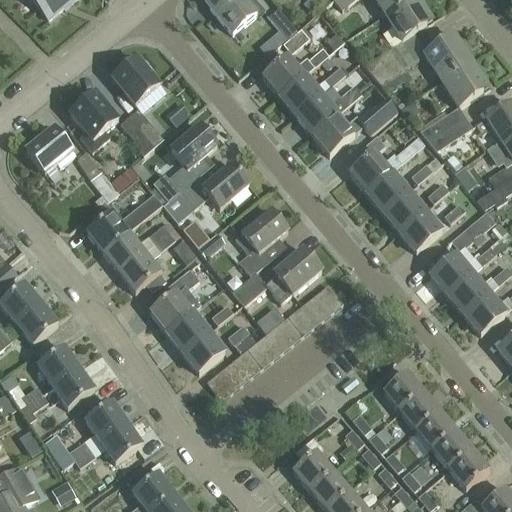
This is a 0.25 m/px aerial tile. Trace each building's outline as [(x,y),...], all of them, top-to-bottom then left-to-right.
[(72,4),(76,0),(27,0),(46,22),(70,2),(72,4)] [(209,0),(203,5),(232,39),(263,13),(252,0),(209,0)] [(339,0),(337,2),(334,5),(342,14),(358,0),(339,0)] [(371,0),(384,20),(414,0),(371,0)] [(414,0),(384,20),(401,46),(432,27),(414,0)] [(288,44),(298,36),(278,12),(268,21),(288,44)] [(316,25),(306,32),(314,44),(325,37),(316,25)] [(301,33),(298,36),(288,44),(282,49),(291,59),(310,43),(301,33)] [(279,103),(304,82),(304,81),(314,73),(329,60),(344,47),(337,40),(323,52),(307,65),(305,63),(296,72),(287,61),(262,82),(279,103)] [(441,86),(471,67),(453,40),(423,59),(441,86)] [(372,79),(397,63),(390,52),(366,67),(364,62),(360,65),(361,67),(363,69),(372,79)] [(135,111),(160,90),(136,62),(111,83),(135,111)] [(397,63),(372,79),(387,97),(410,82),(397,63)] [(441,86),(459,112),(488,94),(471,67),(441,86)] [(345,80),(339,72),(324,85),(323,85),(330,93),(345,80)] [(252,75),(238,85),(251,103),(265,93),(252,75)] [(313,142),(337,120),(347,112),(362,99),(373,89),(366,81),(356,88),(358,90),(341,104),(339,103),(329,110),(320,100),(295,122),(313,142)] [(314,93),(304,82),(279,103),(295,122),(320,100),(314,93)] [(93,147),(118,125),(95,98),(69,119),(93,147)] [(492,132),(500,145),(511,136),(511,109),(511,107),(476,129),(482,138),(492,132)] [(337,120),(313,142),(330,162),(355,141),(354,140),(364,132),(370,140),(397,117),(389,108),(378,118),(372,111),(358,123),(356,121),(346,130),(337,120)] [(184,113),(168,126),(175,135),(191,122),(184,113)] [(459,113),(422,138),(428,147),(466,122),(459,113)] [(130,122),(155,151),(164,144),(138,114),(130,122)] [(143,161),(155,151),(130,122),(121,129),(142,153),(139,156),(143,161)] [(466,122),(428,147),(436,157),(473,132),(466,122)] [(192,172),(217,152),(199,131),(171,155),(185,172),(170,184),(181,197),(200,181),(192,172)] [(60,172),(76,160),(74,156),(55,133),(27,156),(46,180),(58,170),(60,172)] [(488,182),(495,193),(511,182),(511,170),(510,168),(511,167),(511,136),(500,145),(501,147),(486,154),(498,172),(504,169),(506,171),(488,182)] [(366,199),(391,177),(415,157),(416,157),(424,150),(418,142),(409,149),(410,150),(396,162),(394,159),(383,168),(376,160),(385,152),(376,141),(353,161),(360,169),(349,179),(366,199)] [(102,177),(87,157),(77,165),(102,200),(95,205),(103,212),(109,207),(120,199),(117,195),(111,187),(103,177),(102,177)] [(461,170),(453,160),(445,167),(453,177),(461,170)] [(169,208),(168,207),(163,211),(177,228),(210,201),(221,214),(250,190),(232,169),(207,190),(200,181),(181,197),(169,208)] [(409,186),(416,193),(431,181),(425,173),(409,186)] [(382,219),(408,197),(391,177),(366,199),(382,219)] [(122,179),(111,187),(117,195),(128,187),(122,179)] [(495,193),(476,205),(485,215),(494,209),(496,212),(507,206),(504,201),(511,196),(511,182),(495,193)] [(434,209),(449,195),(442,188),(427,201),(434,209)] [(399,238),(425,217),(408,197),(382,219),(399,238)] [(103,259),(130,237),(138,230),(154,218),(163,210),(154,199),(121,226),(114,217),(87,238),(103,259)] [(463,213),(458,207),(444,219),(449,225),(463,213)] [(252,282),(256,278),(271,265),(263,256),(288,235),(271,215),(236,245),(248,260),(240,267),(251,281),(252,282)] [(486,216),(450,246),(460,257),(495,227),(486,216)] [(425,217),(399,238),(416,258),(441,236),(425,217)] [(155,250),(174,235),(168,227),(164,231),(162,230),(148,241),(155,250)] [(490,252),(497,259),(511,245),(511,243),(499,228),(492,234),(500,244),(490,252)] [(179,242),(174,235),(155,250),(119,278),(135,299),(162,278),(151,264),(179,242)] [(103,259),(119,278),(155,250),(148,241),(139,248),(130,237),(103,259)] [(206,265),(206,264),(225,248),(216,237),(197,253),(206,265)] [(473,280),(497,260),(497,259),(490,252),(476,263),(465,271),(455,260),(430,281),(447,301),(472,280),(473,280),(474,281),(473,280)] [(265,290),(282,309),(322,276),(304,254),(274,278),(277,281),(265,290)] [(0,294),(17,279),(7,268),(0,274),(0,294)] [(472,280),(447,301),(464,321),(489,299),(511,280),(511,277),(507,271),(492,284),(492,282),(481,290),(474,281),(473,280),(472,280)] [(151,318),(167,338),(193,317),(201,311),(190,297),(201,289),(189,274),(158,298),(157,312),(151,318)] [(231,297),(243,312),(266,293),(255,279),(252,282),(251,281),(231,297)] [(0,311),(16,331),(42,309),(26,290),(0,311)] [(319,299),(333,317),(343,309),(329,291),(319,299)] [(308,307),(323,325),(333,317),(319,299),(308,307)] [(489,299),(464,321),(480,341),(506,319),(511,313),(511,301),(509,303),(507,301),(497,309),(489,299)] [(298,315),(313,333),(323,325),(308,307),(298,315)] [(42,309),(16,331),(33,351),(59,329),(42,309)] [(218,330),(233,318),(227,310),(211,322),(218,330)] [(298,315),(288,323),(303,341),(313,333),(298,315)] [(183,358),(209,337),(193,317),(167,338),(183,358)] [(293,349),(303,341),(288,323),(278,331),(293,349)] [(230,340),(227,343),(233,350),(249,338),(243,330),(230,340)] [(282,358),(293,349),(278,331),(268,339),(282,358)] [(209,337),(183,358),(199,378),(225,358),(209,337)] [(8,338),(0,344),(0,356),(14,344),(8,338)] [(258,348),(272,366),(282,358),(268,339),(258,348)] [(511,373),(511,342),(497,356),(511,373)] [(262,374),(272,366),(258,348),(257,348),(248,356),(262,374)] [(53,393),(80,375),(65,353),(38,371),(53,393)] [(248,356),(241,361),(237,364),(252,382),(262,374),(248,356)] [(237,364),(227,372),(242,390),(252,382),(237,364)] [(217,380),(232,398),(242,390),(227,372),(217,380)] [(94,396),(80,375),(53,393),(68,414),(94,396)] [(399,416),(423,397),(407,377),(383,397),(399,416)] [(221,406),(232,398),(217,380),(207,388),(221,406)] [(42,400),(41,399),(36,392),(20,403),(25,411),(26,411),(42,400)] [(423,397),(399,416),(416,436),(439,416),(423,397)] [(0,452),(3,451),(0,446),(0,425),(14,418),(4,400),(0,402),(0,452)] [(47,408),(42,400),(26,411),(25,411),(20,414),(29,428),(36,423),(33,418),(47,408)] [(100,448),(127,429),(112,408),(85,427),(100,448)] [(432,455),(456,435),(439,416),(416,436),(432,455)] [(364,440),(372,433),(359,419),(352,425),(364,440)] [(127,429),(100,448),(115,469),(142,451),(127,429)] [(357,455),(365,449),(352,434),(344,440),(357,455)] [(449,475),(472,455),(456,435),(432,455),(449,475)] [(381,459),(389,453),(376,438),(368,444),(381,459)] [(74,465),(69,457),(56,439),(45,446),(63,472),(74,465)] [(74,465),(89,455),(84,447),(69,457),(74,465)] [(373,474),(381,468),(368,453),(361,459),(373,474)] [(74,465),(79,473),(95,463),(89,455),(74,465)] [(465,494),(475,486),(489,474),(472,455),(449,475),(465,494)] [(309,496),(332,476),(315,456),(292,476),(309,496)] [(398,478),(405,472),(392,457),(385,463),(398,478)] [(431,483),(420,471),(410,478),(409,476),(401,483),(414,497),(431,483)] [(25,511),(40,505),(22,472),(18,474),(0,483),(0,511),(25,511)] [(390,493),(398,487),(385,473),(377,479),(390,493)] [(323,511),(329,511),(349,495),(332,476),(309,496),(323,511)] [(158,511),(175,499),(159,479),(133,499),(140,508),(135,511),(158,511)] [(90,511),(127,511),(135,508),(125,491),(90,511)] [(406,511),(414,506),(401,491),(393,498),(406,511),(405,511),(406,511)] [(511,511),(511,501),(504,493),(481,511),(511,511)] [(363,511),(349,495),(329,511),(363,511)] [(426,511),(435,511),(438,510),(425,495),(417,501),(423,508),(426,511)] [(184,511),(175,499),(158,511),(184,511)]
